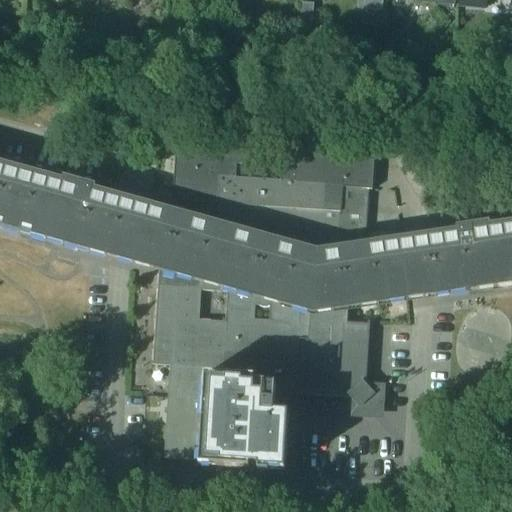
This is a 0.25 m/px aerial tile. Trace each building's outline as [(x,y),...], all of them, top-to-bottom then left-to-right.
[(511,0),(461,0),(461,7),(485,9),(485,0),(511,0),(511,6),(511,5),(511,0)] [(314,4),(302,3),(298,40),(311,41),(314,4)] [(99,29),(97,48),(113,50),(115,30),(99,29)] [(322,33),(313,32),(312,43),(321,44),(322,33)] [(90,50),(91,37),(72,36),(71,49),(90,50)] [(449,53),(433,52),(432,65),(448,66),(449,53)] [(397,133),(396,144),(413,145),(413,134),(397,133)] [(372,155),(272,149),(271,168),(281,168),(280,183),(264,182),(265,167),(266,167),(266,166),(257,165),(258,148),(176,143),(176,144),(177,145),(173,203),(161,202),(161,209),(317,253),(365,246),(368,190),(372,190),(374,153),(372,153),(372,155)] [(0,227),(157,271),(161,209),(93,190),(94,187),(65,179),(64,182),(0,164),(0,227)] [(362,285),(365,246),(317,253),(161,209),(157,271),(160,272),(251,297),(313,315),(344,310),(346,284),(362,285)] [(346,284),(344,310),(511,285),(511,223),(489,227),(488,224),(458,229),(458,232),(365,246),(362,285),(346,284)] [(372,395),(365,388),(370,322),(368,322),(368,325),(343,323),(344,310),(313,315),(251,297),(160,272),(154,365),(170,366),(288,374),(287,394),(353,399),(360,406),(372,395)] [(287,399),(287,394),(288,374),(170,366),(164,458),(164,459),(199,461),(199,466),(249,470),(250,466),(258,467),(258,470),(285,471),(288,414),(285,414),(286,399),(287,399)]
